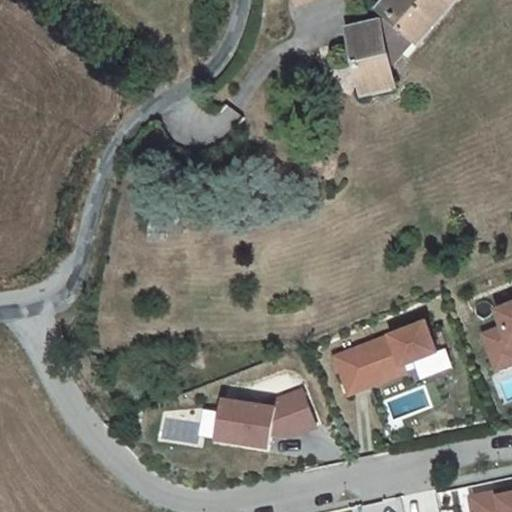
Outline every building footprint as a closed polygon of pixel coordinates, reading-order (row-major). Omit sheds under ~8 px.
[(457,0),(377,0),(382,14),(377,20),(346,29),(361,95),(394,85),(391,70),(384,46),(407,26),(421,38),(457,0)] [(391,70),(421,38),(407,26),(384,46),(391,70)] [(186,229),(159,230),(159,248),(187,247),(186,229)] [(499,315),(479,323),(488,346),(511,337),(511,336),(511,290),(492,298),(499,315)] [(425,320),(337,359),(353,395),(408,372),(405,364),(415,360),(438,350),(425,320)] [(511,339),(511,337),(488,346),(492,358),(511,350),(511,339)] [(438,350),(415,360),(418,367),(423,378),(455,364),(447,346),(438,350)] [(415,360),(405,364),(408,372),(418,367),(415,360)] [(259,407),(221,401),(215,440),(267,449),(269,438),(271,422),(276,422),(283,440),(313,428),(299,391),(259,407)] [(271,422),(269,438),(283,440),(276,422),(271,422)] [(500,492),(511,489),(511,484),(498,487),(500,492)] [(511,511),(511,489),(500,492),(498,487),(471,493),(474,511),(511,511)]
